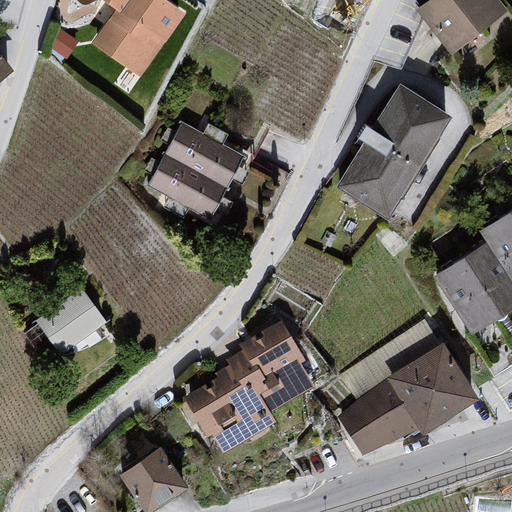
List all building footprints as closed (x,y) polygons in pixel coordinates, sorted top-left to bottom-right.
[(101,0),(80,40),(148,78),(191,0),(101,0)] [(432,0),(415,14),(449,55),(509,13),(497,0),(432,0)] [(69,53),(78,37),(63,28),(54,45),(69,53)] [(0,55),(0,81),(7,76),(10,68),(0,55)] [(398,91),(339,189),(390,224),(452,120),(398,91)] [(149,190),(213,226),(243,159),(180,127),(149,190)] [(511,212),(479,234),(485,244),(511,285),(511,212)] [(511,285),(485,244),(430,278),(473,336),(511,313),(511,285)] [(86,287),(38,323),(64,355),(108,321),(86,287)] [(243,352),(227,364),(231,368),(273,412),(318,388),(304,364),(308,357),(282,318),(240,345),(243,352)] [(443,346),(387,375),(390,379),(421,426),(424,431),(477,398),(443,346)] [(231,368),(185,396),(210,439),(216,435),(225,454),(281,419),(273,412),(231,368)] [(390,379),(338,417),(366,453),(421,426),(390,379)] [(118,471),(150,508),(190,485),(156,444),(118,471)]
